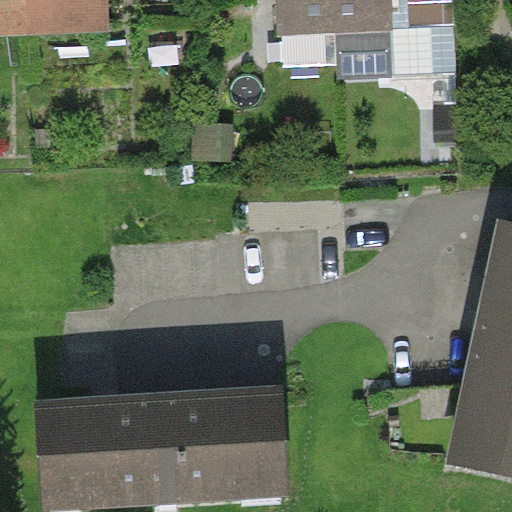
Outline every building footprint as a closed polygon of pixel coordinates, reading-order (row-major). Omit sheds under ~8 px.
[(24,0),(0,0),(0,46),(25,45),(24,0)] [(110,0),(24,0),(25,45),(112,43),(110,0)] [(323,0),(266,0),(268,45),(325,43),(323,0)] [(380,0),(323,0),(325,43),(382,41),(380,0)] [(511,232),(505,231),(455,467),(511,479),(511,232)] [(283,396),(42,412),(48,509),(169,501),(289,493),(283,396)]
